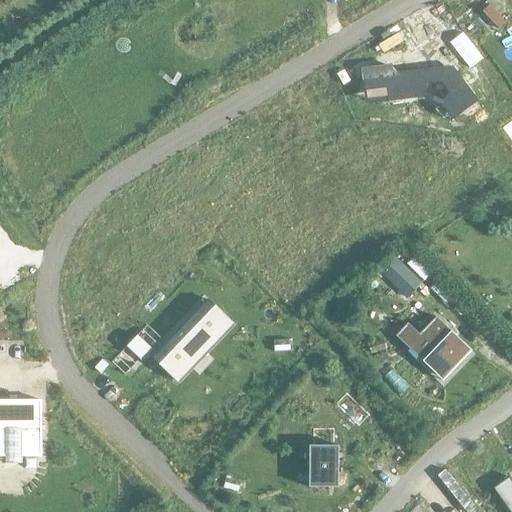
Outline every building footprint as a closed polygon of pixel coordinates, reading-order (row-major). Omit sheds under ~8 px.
[(489,51),(501,42),(483,17),(471,26),(489,51)] [(390,66),(362,69),(365,91),(386,89),(387,99),(424,95),(442,103),(452,116),(461,112),(475,101),(451,69),(433,71),(426,70),(425,72),(397,76),(390,66)] [(401,263),(387,278),(413,303),(427,288),(401,263)] [(437,282),(431,288),(447,304),(453,297),(437,282)] [(162,350),(153,360),(175,380),(231,321),(209,300),(162,350)] [(437,376),(466,346),(436,317),(417,336),(410,329),(400,339),(437,376)] [(147,336),(137,347),(152,360),(153,360),(162,350),(147,336)] [(41,400),(0,400),(0,456),(41,456),(41,400)] [(317,429),(317,446),(309,446),(309,487),(338,487),(338,429),(317,429)] [(511,511),(511,480),(509,477),(493,488),(509,511),(511,511)]
